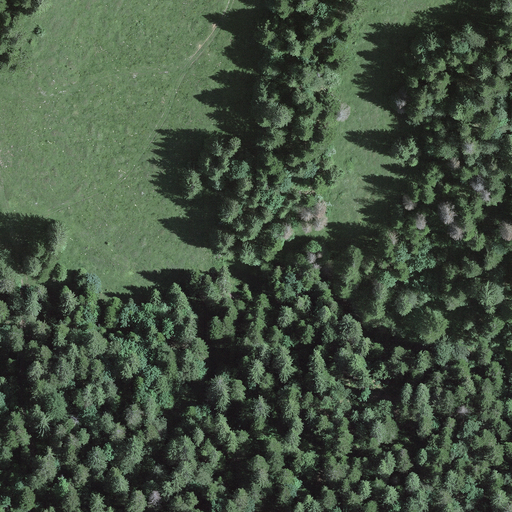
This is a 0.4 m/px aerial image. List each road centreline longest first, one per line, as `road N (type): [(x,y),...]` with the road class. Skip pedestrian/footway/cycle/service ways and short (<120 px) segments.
road 1 (track): [(0,137),(22,265),(19,374),(36,461),(30,511)]
road 2 (track): [(231,0),(216,35),(184,64),(111,75),(50,97),(0,97)]
